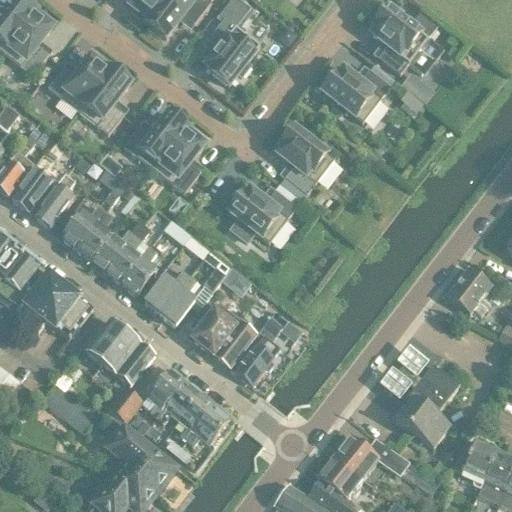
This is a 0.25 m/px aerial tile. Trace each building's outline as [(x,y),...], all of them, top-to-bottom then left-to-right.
[(0,56),(2,58),(35,14),(16,0),(15,0),(0,20),(0,56)] [(147,28),(168,0),(137,0),(130,10),(135,14),(133,17),(146,27),(147,28)] [(200,0),(168,0),(147,28),(166,42),(183,20),(194,29),(210,8),(200,0)] [(260,51),(243,38),(245,35),(240,32),(253,16),(234,1),(216,24),(221,27),(207,45),(218,53),(205,70),(211,75),(210,76),(229,91),(239,78),(241,80),(250,70),(247,68),(260,51)] [(375,32),(370,38),(387,51),(378,62),(400,79),(408,68),(423,80),(443,55),(428,43),(438,31),(420,17),(413,27),(403,19),(401,22),(388,12),(373,31),(375,32)] [(35,14),(2,58),(32,81),(48,59),(37,51),(52,32),(47,28),(49,25),(36,15),(35,14)] [(281,39),(282,44),(288,49),(296,39),(286,32),(281,39)] [(78,116),(111,73),(110,72),(110,73),(97,63),(95,65),(90,61),(75,80),(64,72),(48,93),(78,116)] [(111,73),(78,116),(108,140),(124,118),(113,110),(130,88),(111,73)] [(337,78),(322,96),(335,106),(333,109),(343,117),(345,114),(362,128),(390,92),(368,75),(360,86),(343,73),(339,79),(337,78)] [(0,150),(8,139),(5,137),(18,120),(5,110),(0,117),(0,160),(3,156),(0,153),(0,150)] [(154,175),(187,132),(168,117),(151,139),(140,131),(123,152),(154,175)] [(187,132),(154,175),(184,199),(200,177),(189,169),(204,150),(198,146),(201,143),(188,133),(187,132)] [(307,142),(294,132),(280,151),(282,152),(277,159),(293,171),(284,182),(306,200),(334,164),(317,150),(320,148),(309,139),(307,142)] [(17,172),(30,155),(36,148),(40,152),(47,143),(35,134),(0,178),(0,195),(8,202),(26,179),(17,172)] [(52,170),(50,169),(61,155),(54,150),(11,205),(29,218),(52,189),(43,182),(52,170)] [(65,181),(34,222),(49,234),(73,204),(67,199),(74,189),(65,181)] [(113,192),(103,205),(110,211),(120,198),(113,192)] [(121,197),(121,198),(122,199),(125,202),(126,202),(127,204),(127,205),(127,206),(127,207),(126,207),(126,208),(125,209),(125,210),(124,211),(121,215),(121,216),(122,216),(123,217),(125,219),(127,219),(128,217),(130,215),(130,214),(133,211),(133,210),(134,210),(134,208),(135,208),(135,207),(136,207),(137,205),(137,204),(138,203),(139,202),(139,201),(138,201),(138,200),(136,198),(134,197),(132,196),(131,195),(130,195),(130,194),(129,194),(128,194),(126,192),(124,192),(124,194),(123,194),(123,195),(122,195),(122,197),(121,197)] [(243,198),(228,217),(238,225),(230,235),(247,247),(254,237),(268,248),(296,212),(275,195),(266,206),(250,194),(245,200),(243,198)] [(61,243),(75,254),(105,217),(98,212),(88,224),(80,217),(61,243)] [(75,254),(91,266),(111,240),(103,234),(112,223),(105,217),(75,254)] [(106,278),(121,289),(140,263),(133,258),(142,246),(141,245),(149,235),(147,233),(152,226),(149,223),(142,230),(106,278)] [(189,240),(171,226),(166,232),(184,246),(189,240)] [(91,266),(106,278),(142,230),(138,227),(131,237),(128,235),(119,247),(111,240),(91,266)] [(46,276),(31,265),(0,241),(0,308),(13,319),(46,276)] [(202,264),(208,256),(191,243),(185,251),(202,264)] [(141,264),(140,263),(121,289),(136,302),(156,276),(147,269),(157,257),(150,252),(141,264)] [(208,256),(202,264),(215,274),(202,290),(212,297),(230,273),(208,256)] [(470,320),(474,315),(481,320),(489,309),(483,304),(492,292),(468,273),(446,302),(470,320)] [(144,308),(159,319),(189,280),(183,275),(173,288),(165,282),(144,308)] [(93,313),(46,276),(13,319),(26,329),(28,326),(39,334),(46,325),(56,333),(57,332),(70,342),(93,313)] [(197,286),(189,280),(159,319),(175,332),(195,306),(187,300),(197,286)] [(192,345),(211,359),(230,374),(256,340),(218,310),(192,345)] [(281,353),(272,346),(282,333),(270,323),(260,336),(265,340),(257,350),(256,349),(234,377),(252,391),(263,377),(268,376),(273,370),(273,366),(275,363),(274,363),(281,353)] [(154,360),(109,325),(86,355),(131,390),(154,360)] [(511,351),(511,335),(504,331),(497,344),(511,351)] [(406,355),(394,371),(413,385),(425,370),(406,355)] [(0,401),(5,406),(19,387),(0,370),(0,401)] [(412,405),(412,404),(436,422),(459,392),(432,370),(407,402),(412,405)] [(157,424),(186,387),(181,383),(172,377),(170,375),(141,412),(157,424)] [(390,378),(378,393),(397,408),(409,392),(390,378)] [(186,387),(157,424),(164,429),(170,420),(179,427),(201,399),(199,397),(191,391),(186,387)] [(43,405),(73,428),(84,437),(97,420),(56,388),(43,405)] [(126,427),(142,407),(125,393),(109,414),(126,427)] [(187,447),(215,410),(211,406),(203,400),(201,399),(179,427),(187,433),(180,442),(187,447)] [(450,433),(436,422),(412,404),(412,405),(395,426),(433,455),(450,433)] [(215,410),(187,447),(195,453),(201,444),(209,450),(230,422),(229,421),(229,420),(221,414),(215,410)] [(160,439),(150,432),(144,440),(154,447),(160,439)] [(137,489),(152,501),(173,473),(124,435),(109,454),(127,468),(127,467),(143,480),(137,489)] [(331,461),(362,485),(376,466),(400,483),(402,479),(431,500),(438,489),(410,469),(375,444),(366,454),(347,440),(331,461)] [(176,461),(182,454),(171,446),(166,453),(176,461)] [(479,494),(496,458),(474,448),(472,452),(462,447),(451,472),(476,484),(473,491),(479,494)] [(182,454),(176,461),(185,468),(190,461),(182,454)] [(511,480),(511,465),(496,458),(479,494),(487,498),(491,490),(504,497),(511,480)] [(362,485),(331,461),(316,483),(318,485),(306,501),(320,511),(353,511),(346,507),(362,485)] [(133,511),(143,511),(152,501),(137,489),(143,480),(127,467),(127,468),(96,509),(99,511),(122,511),(126,507),(133,511)] [(437,467),(428,480),(438,488),(447,475),(437,467)] [(61,502),(68,491),(45,476),(38,488),(61,502)] [(320,511),(306,501),(306,502),(290,490),(274,511),(320,511)] [(42,495),(33,505),(42,511),(49,511),(55,506),(42,495)]
